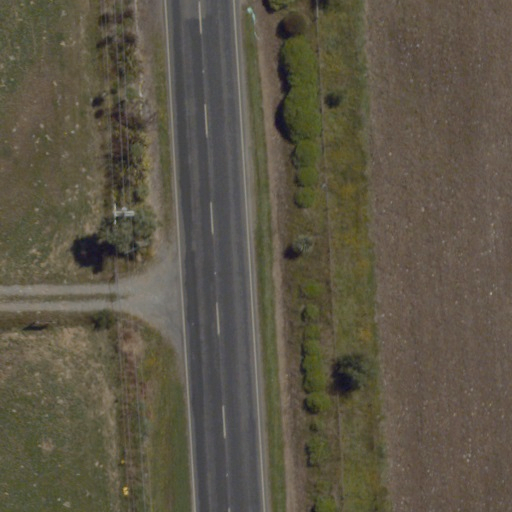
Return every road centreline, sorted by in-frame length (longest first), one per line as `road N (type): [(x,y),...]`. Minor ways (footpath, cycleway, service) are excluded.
road 1 (primary): [(199,0),(229,511)]
road 2 (track): [(216,292),(0,293)]
